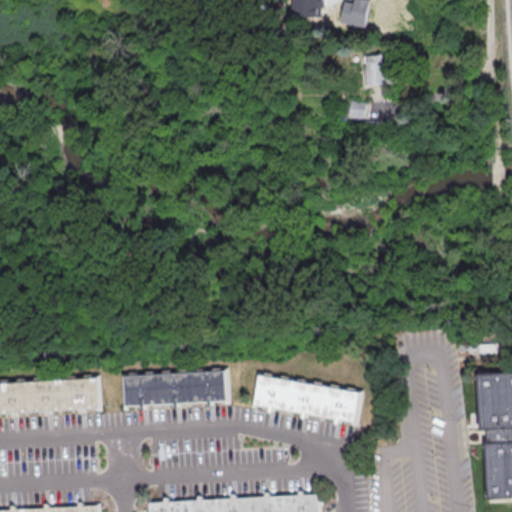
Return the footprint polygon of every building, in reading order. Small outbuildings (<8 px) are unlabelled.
[(366,53),(393,51),(395,81),(377,82),(368,83),(366,53)] [(366,119),(368,102),(352,100),(350,117),(366,119)] [(125,375),(227,369),(229,400),(214,401),(214,405),(209,405),(209,401),(179,402),(179,406),(176,407),(176,402),(146,404),(146,408),(143,409),(143,404),(126,405),(125,375)] [(480,375),(511,372),(511,497),(490,499),(486,445),(493,444),(492,429),(483,430),(480,375)] [(260,374),(361,391),(356,421),(341,419),(340,423),(336,422),(337,418),(307,413),(306,417),(303,416),(304,412),(274,407),(274,411),(271,411),(271,407),(255,404),(260,374)] [(0,381),(98,376),(100,407),(84,408),(85,412),(80,413),(80,408),(50,410),(50,414),(47,414),(47,410),(17,412),(17,416),(14,416),(14,412),(0,412),(0,381)] [(150,502),(150,511),(318,511),(318,493),(304,494),(303,489),(298,490),(299,494),(270,495),(270,491),(265,491),(265,495),(237,497),(237,493),(232,493),(232,497),(202,499),(202,495),(198,496),(198,499),(168,501),(168,497),(165,497),(165,502),(150,502)] [(0,511),(97,511),(97,506),(83,506),(83,502),(78,502),(78,506),(49,507),(49,503),(44,504),(44,508),(16,509),(16,505),(11,506),(11,510),(0,510),(0,511)]
